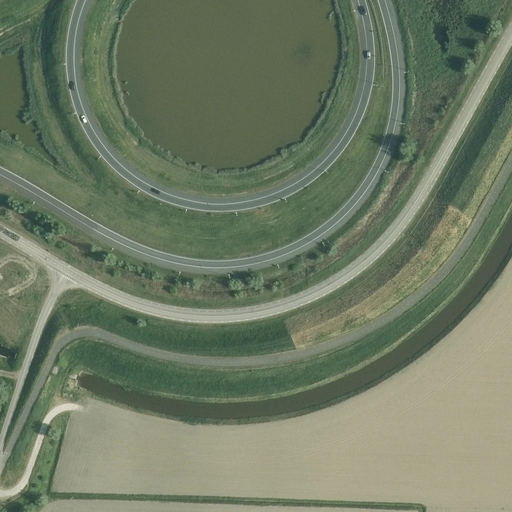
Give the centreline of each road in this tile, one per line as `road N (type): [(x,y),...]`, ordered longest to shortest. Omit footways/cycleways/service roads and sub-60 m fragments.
road 1 (motorway): [(0,170),(115,237),(168,257),(220,264),(272,256),(320,232),(352,203),(382,157),(396,94),(381,0)]
road 2 (tertiary): [(65,270),(124,299),(197,315),(269,309),(338,280),(414,205),(511,30)]
road 3 (motorway): [(360,0),(370,74),(349,136),(289,192),(219,208),(148,188),(119,168),(88,129),(71,76),(71,30),(81,0)]
road 4 (unclassified): [(0,457),(65,270)]
